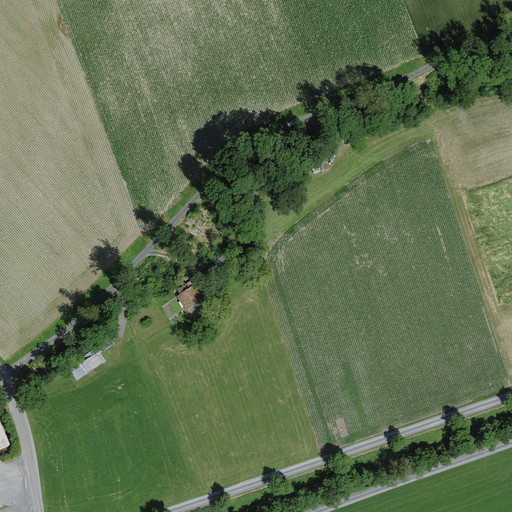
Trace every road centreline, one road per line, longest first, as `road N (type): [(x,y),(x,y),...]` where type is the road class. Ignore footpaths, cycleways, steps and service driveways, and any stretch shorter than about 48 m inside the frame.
road 1 (track): [(511,22),(251,146),(142,253)]
road 2 (track): [(511,393),(169,511)]
road 3 (track): [(3,377),(95,305),(142,253),(165,254),(196,276)]
road 4 (track): [(511,447),(326,511)]
road 5 (unclassified): [(0,370),(19,409),(39,511)]
